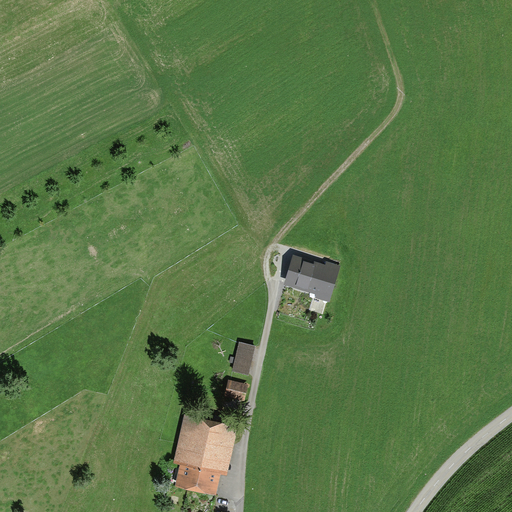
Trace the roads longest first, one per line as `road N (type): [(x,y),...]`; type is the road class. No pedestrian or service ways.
road 1 (track): [(267,269),(280,230),(396,108),(398,78),(371,0)]
road 2 (unclassified): [(413,511),(473,442),(511,413)]
